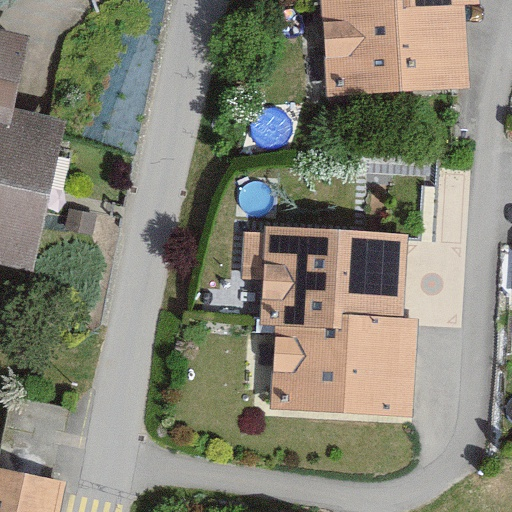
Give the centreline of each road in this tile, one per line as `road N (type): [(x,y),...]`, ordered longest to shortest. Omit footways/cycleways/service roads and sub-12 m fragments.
road 1 (residential): [(104,460),(304,490),(397,495),(455,455),(467,422),(500,57),(511,19)]
road 2 (unclassified): [(104,460),(192,0)]
